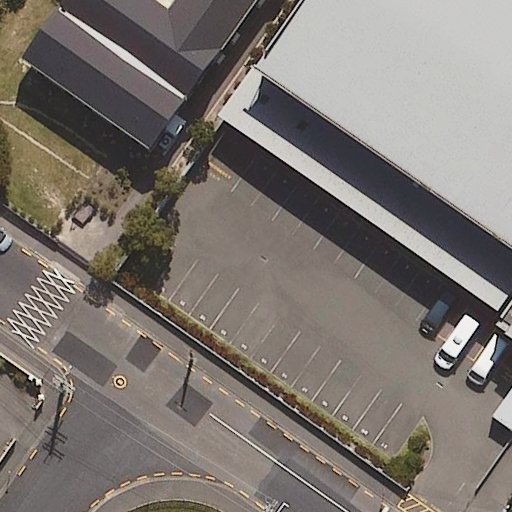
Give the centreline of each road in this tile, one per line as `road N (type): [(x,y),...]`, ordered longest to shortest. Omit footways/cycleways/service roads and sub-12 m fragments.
road 1 (residential): [(128,369),(335,511)]
road 2 (residential): [(29,511),(128,369)]
road 3 (residential): [(0,278),(128,369)]
